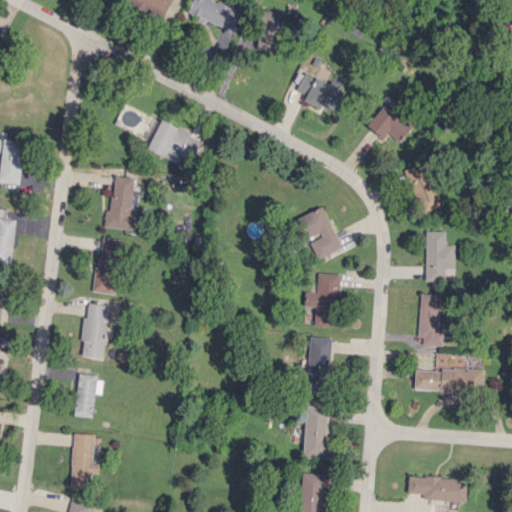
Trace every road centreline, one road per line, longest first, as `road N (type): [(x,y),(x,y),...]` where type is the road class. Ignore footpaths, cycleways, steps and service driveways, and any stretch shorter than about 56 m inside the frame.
road 1 (residential): [(373,430),(382,235),(365,193),(311,151),(14,0)]
road 2 (residential): [(20,511),(78,33)]
road 3 (residential): [(511,440),(373,430)]
